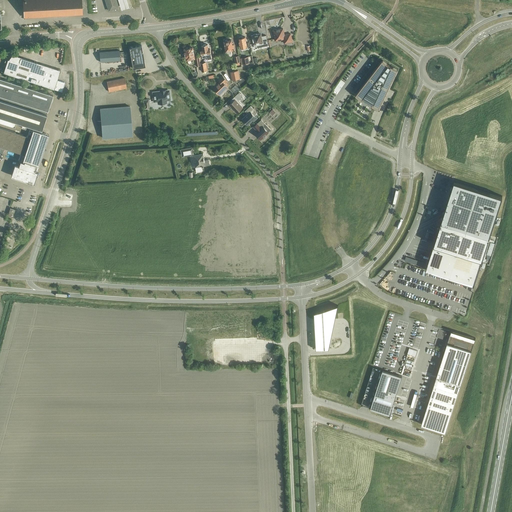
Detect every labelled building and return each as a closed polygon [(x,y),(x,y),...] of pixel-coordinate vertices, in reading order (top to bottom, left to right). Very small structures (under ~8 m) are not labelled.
[(23,0),(24,17),(82,14),(81,0),(23,0)] [(112,10),(116,10),(116,8),(118,7),(115,0),(105,0),(109,11),(112,10)] [(117,0),(121,9),(129,7),(126,0),(117,0)] [(291,33),(284,35),(283,28),(277,30),(276,29),(275,29),(274,29),(273,30),(272,31),(272,32),(272,33),(273,34),(274,34),(275,40),(283,39),(284,43),(292,41),(291,33)] [(261,33),(257,34),(257,33),(255,33),(253,34),(253,35),(252,35),(252,37),(252,39),(253,39),(254,43),(257,43),(257,46),(262,45),(266,45),(264,37),(261,38),(261,33)] [(245,37),(242,37),(242,36),(239,37),(239,38),(238,38),(240,48),(249,46),(248,43),(246,43),(245,37)] [(231,39),(228,40),(227,39),(225,40),(225,41),(224,41),(226,50),(227,52),(230,52),(230,51),(232,51),(231,49),(234,49),(233,44),(232,44),(231,39)] [(210,49),(208,49),(207,44),(202,46),(203,50),(201,50),(202,54),(202,58),(207,57),(207,59),(212,58),(210,49)] [(132,68),(145,66),(141,45),(129,47),(132,68)] [(187,59),(194,58),(192,47),(188,48),(188,47),(186,48),(185,49),(185,52),(185,56),(186,56),(187,59)] [(99,52),(100,62),(120,60),(119,50),(99,52)] [(8,59),(3,72),(58,90),(62,91),(65,82),(57,80),(60,70),(21,57),(19,63),(8,59)] [(382,60),(355,94),(361,99),(362,99),(363,97),(372,103),(371,105),(372,105),(378,108),(385,94),(386,93),(388,88),(397,69),(390,66),(388,64),(382,60)] [(231,71),(232,80),(239,79),(238,70),(231,71)] [(213,88),(219,94),(228,86),(225,83),(227,81),(222,75),(218,79),(220,81),(213,88)] [(0,121),(14,126),(16,121),(22,124),(21,127),(25,129),(27,125),(42,130),(46,114),(47,110),(47,111),(52,95),(0,78),(0,121)] [(107,81),(109,91),(127,88),(125,78),(107,81)] [(161,92),(153,93),(154,101),(158,101),(158,102),(166,102),(165,100),(169,99),(168,91),(165,91),(161,92)] [(231,103),(229,105),(236,113),(243,107),(237,101),(242,96),(239,93),(230,101),(231,103)] [(102,138),(132,135),(130,106),(100,109),(101,121),(97,121),(98,126),(101,126),(102,138)] [(248,113),(242,119),(248,125),(253,120),(253,121),(257,118),(250,111),(253,109),(251,106),(245,111),(248,113)] [(257,131),(255,133),(261,139),(262,138),(263,139),(265,137),(264,136),(269,132),(264,127),(267,125),(261,120),(253,127),(257,131)] [(0,126),(0,147),(25,156),(24,162),(20,160),(18,165),(15,164),(11,176),(18,178),(18,179),(32,183),(34,183),(38,172),(36,171),(36,170),(35,170),(46,135),(29,130),(28,135),(0,126)] [(208,159),(204,160),(203,153),(190,156),(192,167),(196,167),(197,172),(202,171),(201,166),(209,164),(208,159)] [(451,190),(425,268),(474,284),(502,196),(454,180),(452,186),(451,186),(450,189),(451,190)] [(249,191),(240,191),(240,204),(250,203),(249,191)] [(227,222),(229,220),(227,216),(227,214),(231,214),(231,211),(222,211),(221,240),(225,240),(225,242),(239,242),(241,244),(249,244),(251,243),(251,239),(253,238),(253,220),(251,217),(253,216),(253,211),(238,211),(238,214),(236,214),(236,217),(239,217),(239,227),(229,227),(227,224),(227,222)] [(337,305),(313,313),(316,349),(329,348),(337,305)] [(207,323),(207,335),(225,334),(225,329),(218,330),(217,323),(211,324),(211,320),(209,320),(210,323),(207,323)] [(451,331),(421,425),(445,432),(475,338),(451,330),(451,331)] [(402,376),(382,369),(370,408),(390,414),(402,376)]
